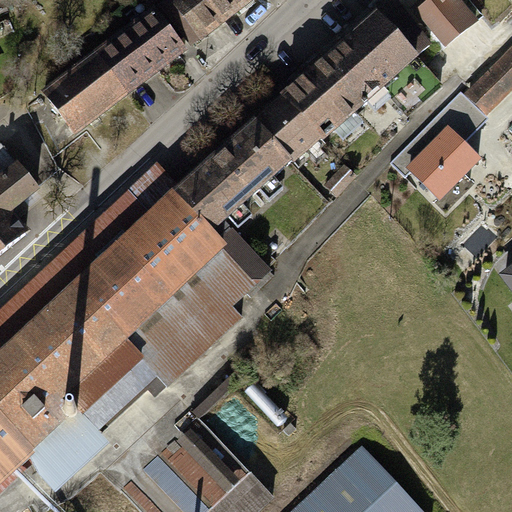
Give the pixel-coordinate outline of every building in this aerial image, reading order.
[(226,20),(210,0),(168,0),(169,1),(164,7),(192,47),(226,20)] [(253,0),(210,0),(226,20),(253,0)] [(446,3),(444,0),(432,0),(419,11),(449,48),(466,34),(465,33),(483,18),(468,0),(455,0),(448,6),(446,3)] [(380,16),(328,62),(367,106),(370,105),(367,102),(382,89),(407,117),(443,86),(418,58),(432,47),(398,5),(382,18),(380,16)] [(187,51),(158,12),(130,33),(158,71),(187,51)] [(158,71),(130,33),(99,56),(128,94),(158,71)] [(511,53),(471,95),(489,114),(511,90),(511,53)] [(128,94),(99,56),(79,70),(109,110),(128,94)] [(328,62),(287,98),(322,138),(324,140),(364,106),(366,108),(367,106),(328,62)] [(109,110),(79,70),(46,95),(76,134),(109,110)] [(287,98),(258,124),(293,163),(322,138),(287,98)] [(480,160),(437,118),(392,164),(407,179),(413,173),(440,200),(480,160)] [(214,162),(249,203),(293,163),(258,124),(214,162)] [(3,146),(0,147),(0,258),(28,236),(10,214),(39,191),(3,146)] [(249,203),(214,162),(181,192),(177,195),(219,243),(232,232),(225,223),(249,203)] [(233,309),(271,273),(232,232),(219,243),(177,195),(181,192),(160,168),(134,192),(157,216),(0,361),(0,482),(31,454),(42,477),(45,480),(156,376),(168,388),(243,320),(233,309)] [(261,511),(275,500),(201,420),(123,492),(141,511),(261,511)] [(424,511),(365,448),(295,511),(424,511)]
